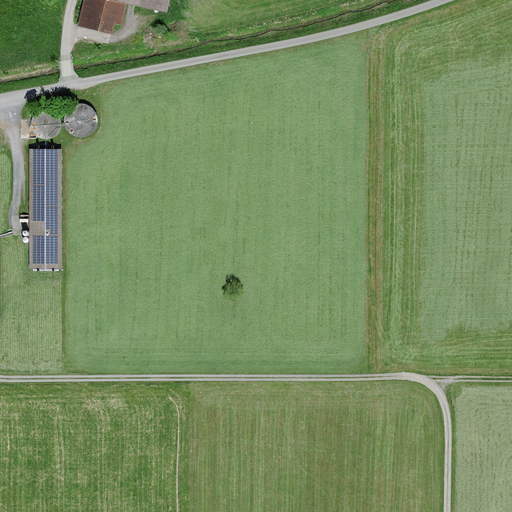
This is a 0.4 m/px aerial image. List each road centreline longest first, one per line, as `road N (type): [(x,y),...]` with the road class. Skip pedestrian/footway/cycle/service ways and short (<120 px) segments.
road 1 (residential): [(444,0),(349,30),(0,98)]
road 2 (track): [(0,379),(426,380)]
road 3 (track): [(426,380),(448,418),(447,511)]
